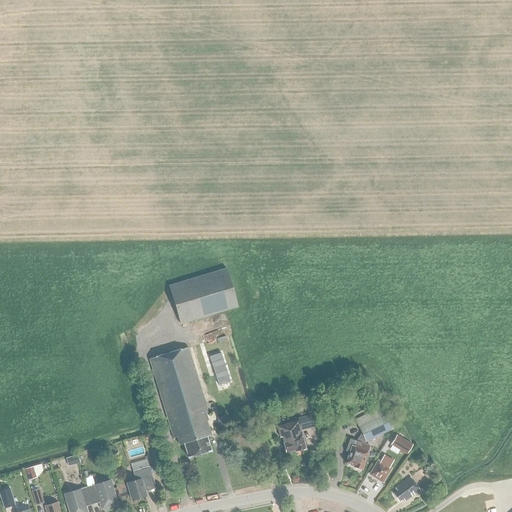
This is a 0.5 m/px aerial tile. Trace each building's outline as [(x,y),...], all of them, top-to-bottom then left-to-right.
[(181,325),(238,307),(225,267),(169,285),(181,325)] [(211,436),(206,422),(208,421),(206,414),(208,413),(188,348),(149,359),(173,439),(177,437),(179,446),(184,444),(188,458),(211,451),(206,438),(211,436)] [(221,352),(209,356),(219,385),(231,381),(221,352)] [(354,419),(359,428),(361,434),(354,440),(350,439),(345,452),(349,453),(347,461),(346,462),(347,465),(348,464),(354,466),(353,467),(354,467),(355,469),(359,470),(361,469),(362,469),(368,452),(367,452),(369,446),(363,444),(392,429),(386,414),(381,406),(354,419)] [(300,429),(314,426),(311,414),(298,418),(300,429)] [(306,449),(302,435),(301,435),(298,422),(277,427),(280,438),(282,437),(284,443),(283,443),(286,453),(295,451),(295,452),(306,449)] [(397,434),(391,445),(407,454),(413,443),(397,434)] [(112,446),(108,451),(114,456),(118,451),(112,446)] [(66,458),(68,466),(80,463),(78,455),(66,458)] [(384,455),(382,459),(380,463),(378,462),(370,474),(382,482),(390,469),(389,468),(393,460),(384,455)] [(130,464),(133,471),(136,481),(128,483),(133,500),(146,497),(142,485),(154,481),(147,459),(130,464)] [(33,466),(24,468),(28,480),(36,478),(33,466)] [(118,505),(110,480),(94,485),(91,475),(84,477),(87,487),(92,504),(99,502),(101,510),(118,505)] [(403,498),(405,501),(419,490),(410,478),(396,488),(398,491),(394,494),(399,501),(403,498)] [(436,487),(432,481),(422,489),(426,494),(436,487)] [(87,511),(85,506),(92,504),(87,487),(64,494),(69,511),(87,511)] [(0,490),(0,496),(4,509),(15,506),(10,488),(0,490)] [(32,491),(36,505),(44,503),(40,489),(32,491)] [(60,511),(58,503),(44,507),(45,511),(60,511)]
